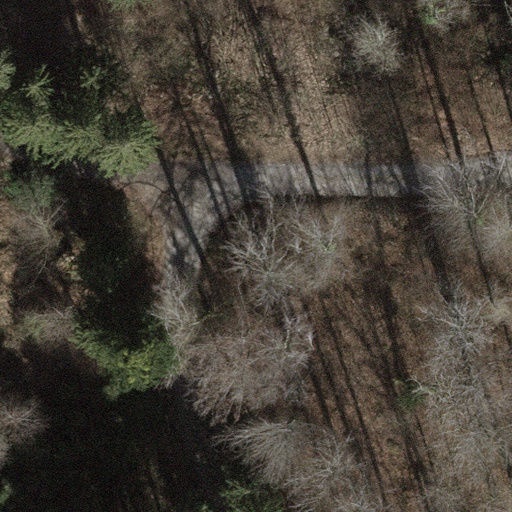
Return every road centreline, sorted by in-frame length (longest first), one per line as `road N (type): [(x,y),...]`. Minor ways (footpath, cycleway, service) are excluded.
road 1 (track): [(222,511),(174,353),(173,184),(449,175),(511,163)]
road 2 (track): [(0,140),(173,184)]
